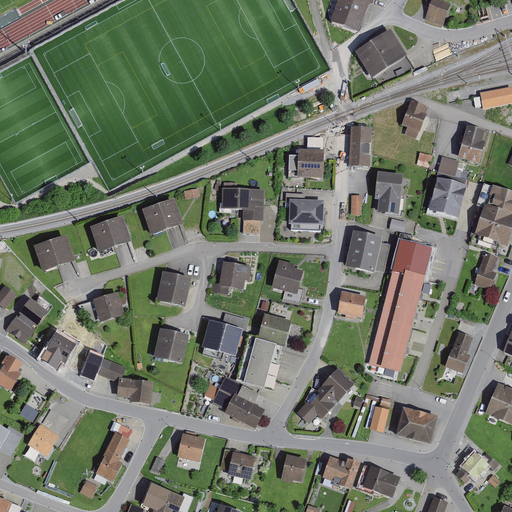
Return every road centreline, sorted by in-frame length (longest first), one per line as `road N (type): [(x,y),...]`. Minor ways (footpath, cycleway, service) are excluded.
road 1 (residential): [(338,250),(204,248),(72,287)]
road 2 (residential): [(390,15),(342,59),(338,250)]
road 3 (residential): [(338,250),(322,338),(276,439)]
road 4 (residential): [(436,467),(511,290)]
road 5 (residential): [(0,340),(68,390),(157,417)]
road 6 (residential): [(276,439),(386,452),(436,467)]
road 7 (residential): [(511,21),(443,35),(390,15)]
road 8 (residential): [(157,417),(276,439)]
